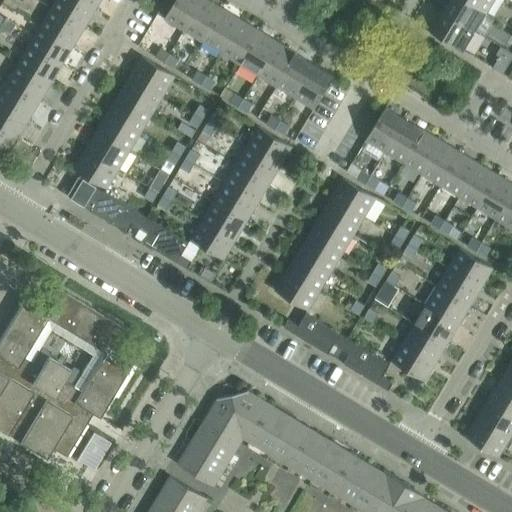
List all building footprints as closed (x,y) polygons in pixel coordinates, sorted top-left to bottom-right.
[(56,0),(52,8),(85,28),(96,9),(80,0),(56,0)] [(80,0),(96,9),(101,0),(80,0)] [(166,0),(158,14),(165,19),(174,4),(166,0)] [(176,0),(174,4),(165,19),(185,30),(202,0),(176,0)] [(203,42),(223,9),(208,0),(202,0),(185,30),(203,42)] [(450,0),(444,12),(476,31),(487,13),(466,0),(450,0)] [(466,0),(487,13),(494,0),(466,0)] [(85,28),(52,8),(41,26),(74,46),(85,28)] [(222,53),(241,20),(223,9),(203,42),(222,53)] [(432,31),(464,51),(476,31),(444,12),(432,31)] [(240,64),(260,31),(241,20),(222,53),(240,64)] [(74,46),(41,26),(30,45),(63,65),(74,46)] [(260,31),(240,64),(259,75),(278,42),(260,31)] [(278,42),(259,75),(277,86),(297,53),(278,42)] [(63,65),(30,45),(18,63),(51,83),(63,65)] [(493,68),(503,74),(511,59),(511,53),(501,47),(497,55),(500,57),(493,68)] [(161,49),(155,58),(165,63),(170,55),(161,49)] [(297,53),(277,86),(295,97),(315,65),(297,53)] [(174,69),(179,60),(170,55),(165,63),(174,69)] [(176,76),(143,56),(131,75),(164,95),(176,76)] [(51,83),(18,63),(7,82),(40,102),(51,83)] [(315,109),(335,76),(315,65),(295,97),(315,109)] [(198,71),(192,80),(202,86),(207,77),(198,71)] [(120,94),(153,114),(164,95),(131,75),(120,94)] [(211,91),(216,82),(207,77),(202,86),(211,91)] [(40,102),(7,82),(0,93),(0,102),(29,120),(40,102)] [(153,114),(120,94),(109,112),(142,132),(153,114)] [(235,94),(229,102),(239,108),(244,99),(235,94)] [(248,114),(253,105),(244,99),(239,108),(248,114)] [(29,120),(0,102),(0,127),(18,139),(29,120)] [(209,110),(200,104),(194,113),(203,119),(209,110)] [(386,107),(366,140),(386,152),(406,119),(386,107)] [(97,131),(130,151),(142,132),(109,112),(97,131)] [(189,123),(198,128),(203,119),(194,113),(189,123)] [(222,118),(214,113),(209,122),(216,127),(222,118)] [(271,116),(266,125),(276,130),(281,122),(271,116)] [(404,163),(424,130),(406,119),(386,152),(404,163)] [(203,131),(211,136),(216,127),(209,122),(203,131)] [(285,136),(290,127),(281,122),(276,130),(285,136)] [(292,146),(260,126),(248,146),(281,166),(292,146)] [(0,154),(6,158),(18,139),(0,127),(0,154)] [(423,174),(442,141),(424,130),(404,163),(423,174)] [(130,151),(97,131),(86,149),(119,169),(130,151)] [(187,147),(178,141),(172,151),(181,156),(187,147)] [(441,185),(461,153),(442,141),(423,174),(441,185)] [(237,164),(270,184),(281,166),(248,146),(237,164)] [(75,169),(108,188),(119,169),(86,149),(75,169)] [(201,155),(192,150),(186,159),(195,164),(201,155)] [(167,160),(175,165),(181,156),(172,151),(167,160)] [(461,153),(441,185),(460,197),(479,164),(461,153)] [(181,168),(189,174),(195,164),(186,159),(181,168)] [(352,163),(347,172),(358,178),(362,171),(363,169),(352,163)] [(226,183),(258,203),(270,184),(237,164),(226,183)] [(479,164),(460,197),(478,208),(498,175),(479,164)] [(358,178),(357,179),(366,184),(371,176),(362,171),(358,178)] [(511,183),(498,175),(478,208),(497,219),(511,193),(511,183)] [(68,196),(128,232),(133,224),(141,228),(148,217),(80,176),(68,196)] [(375,190),(380,181),(371,176),(366,184),(375,190)] [(377,197),(344,177),(332,197),(365,217),(377,197)] [(164,184),(155,178),(149,187),(159,193),(164,184)] [(258,203),(226,183),(214,201),(247,221),(258,203)] [(144,197),(153,202),(159,193),(149,187),(144,197)] [(178,192),(169,187),(164,196),(173,201),(178,192)] [(399,193),(394,201),(403,207),(408,198),(399,193)] [(511,228),(511,193),(497,219),(511,228)] [(158,205),(167,211),(173,201),(164,196),(158,205)] [(321,215),(354,235),(365,217),(332,197),(321,215)] [(412,212),(417,204),(408,198),(403,207),(412,212)] [(247,221),(214,201),(203,220),(236,240),(247,221)] [(354,235),(321,215),(310,234),(343,254),(354,235)] [(436,215),(431,224),(440,229),(445,221),(436,215)] [(193,261),(182,255),(190,243),(148,217),(141,228),(148,233),(143,241),(188,269),(193,261)] [(192,239),(224,259),(236,240),(203,220),(192,239)] [(449,235),(454,226),(445,221),(440,229),(449,235)] [(410,232),(400,226),(395,235),(404,240),(410,232)] [(299,252),(331,272),(343,254),(310,234),(299,252)] [(424,240),(415,234),(409,244),(418,249),(424,240)] [(390,244),(399,249),(404,240),(395,235),(390,244)] [(472,238),(467,246),(477,252),(482,243),(472,238)] [(486,257),(491,249),(482,243),(477,252),(486,257)] [(404,253),(413,259),(418,249),(409,244),(404,253)] [(493,268),(460,248),(449,268),(482,287),(493,268)] [(331,272),(299,252),(287,271),(320,291),(331,272)] [(388,268),(378,262),(372,271),(382,277),(388,268)] [(206,267),(201,275),(210,281),(216,273),(206,267)] [(438,286),(470,306),(482,287),(449,268),(438,286)] [(276,290),(309,310),(320,291),(287,271),(276,290)] [(366,281),(376,287),(382,277),(372,271),(366,281)] [(401,277),(392,271),(387,281),(396,286),(401,277)] [(381,290),(376,299),(389,307),(400,288),(396,286),(387,281),(381,290)] [(426,304),(459,324),(470,306),(438,286),(426,304)] [(59,289),(46,310),(25,298),(0,338),(0,429),(46,458),(52,447),(67,456),(93,413),(100,418),(133,363),(112,350),(124,328),(59,289)] [(359,314),(365,304),(357,299),(351,309),(359,314)] [(459,324),(426,304),(415,323),(448,343),(459,324)] [(371,308),(364,317),(374,323),(380,313),(371,308)] [(390,364),(307,313),(299,325),(289,319),(284,327),(329,354),(335,344),(350,353),(344,363),(389,390),(394,383),(383,376),(390,364)] [(448,343),(415,323),(404,341),(437,361),(448,343)] [(392,361),(425,381),(437,361),(404,341),(392,361)] [(500,380),(511,387),(511,362),(500,380)] [(489,399),(511,412),(511,387),(500,380),(489,399)] [(242,431),(251,437),(271,404),(249,391),(234,394),(242,431)] [(237,440),(242,431),(234,394),(218,398),(204,420),(237,440)] [(478,417),(511,437),(511,435),(511,412),(489,399),(478,417)] [(251,437),(249,440),(270,453),(292,417),(271,404),(251,437)] [(292,417),(270,453),(291,466),(313,429),(292,417)] [(466,437),(499,457),(511,437),(478,417),(466,437)] [(241,442),(237,440),(204,420),(191,442),(228,464),(241,442)] [(313,429),(291,466),(311,478),(334,442),(313,429)] [(178,464),(215,485),(228,464),(191,442),(178,464)] [(334,442),(311,478),(332,491),(354,455),(334,442)] [(354,455),(332,491),(353,503),(375,467),(354,455)] [(389,474),(388,475),(375,467),(353,503),(366,511),(376,511),(396,479),(389,474)] [(198,511),(208,498),(171,476),(158,497),(182,511),(198,511)] [(396,479),(376,511),(404,511),(417,491),(396,479)] [(424,497),(424,496),(417,491),(404,511),(432,511),(437,505),(424,497)] [(182,511),(158,497),(148,511),(182,511)]
